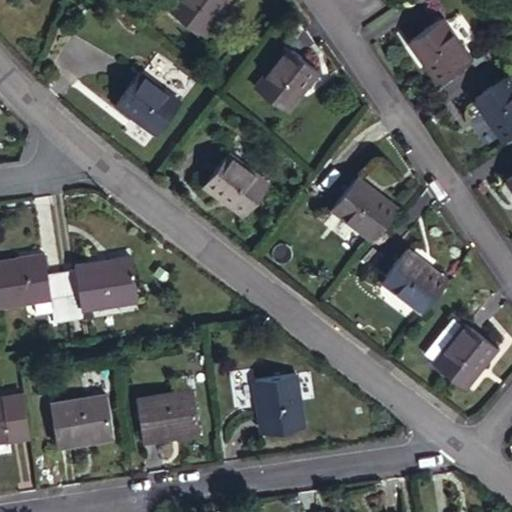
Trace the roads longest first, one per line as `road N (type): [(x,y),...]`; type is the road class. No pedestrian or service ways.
road 1 (residential): [(442,432),(77,142)]
road 2 (residential): [(511,279),(330,15),(344,4)]
road 3 (residential): [(442,432),(408,457),(133,501)]
